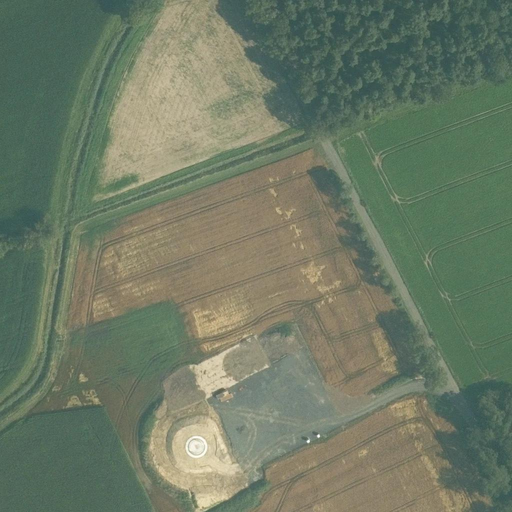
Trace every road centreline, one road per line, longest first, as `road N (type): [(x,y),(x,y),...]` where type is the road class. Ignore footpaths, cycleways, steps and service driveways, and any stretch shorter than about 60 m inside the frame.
road 1 (track): [(511,498),(256,0)]
road 2 (track): [(447,370),(242,469)]
